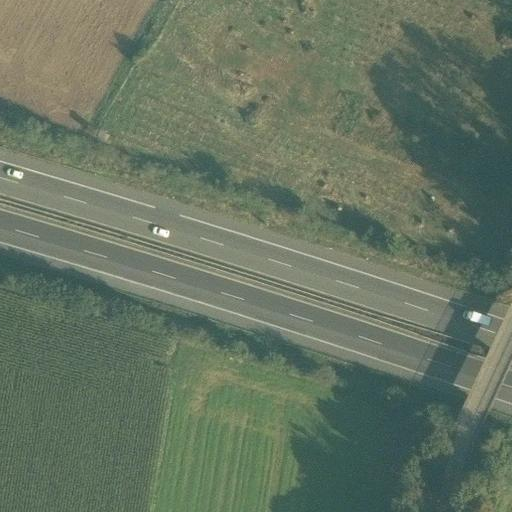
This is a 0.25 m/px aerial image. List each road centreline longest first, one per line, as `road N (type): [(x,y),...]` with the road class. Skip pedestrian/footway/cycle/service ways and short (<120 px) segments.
road 1 (motorway): [(0,228),(511,389)]
road 2 (motorway): [(511,340),(0,180)]
road 3 (track): [(446,511),(456,466),(511,345)]
